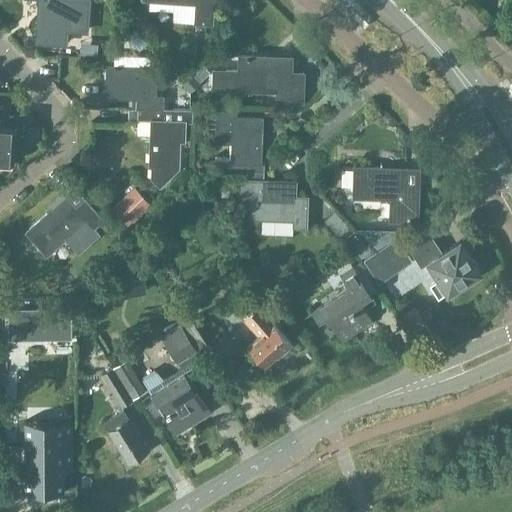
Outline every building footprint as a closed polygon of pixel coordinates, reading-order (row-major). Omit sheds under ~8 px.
[(40,0),(37,42),(65,44),(66,32),(87,33),(90,0),(85,0),(40,0)] [(195,23),(213,24),(214,0),(148,0),(149,1),(197,4),(195,23)] [(511,21),(508,17),(500,25),(511,39),(511,21)] [(211,37),(195,37),(195,50),(211,50),(211,37)] [(292,73),(292,58),(239,56),(239,70),(213,70),(212,92),(240,92),(241,89),(276,90),(277,98),(285,98),(285,102),(303,102),(304,73),(292,73)] [(139,96),(138,108),(163,110),(164,97),(153,97),(154,69),(109,67),(108,96),(139,96)] [(182,81),(191,91),(201,82),(192,72),(182,81)] [(191,111),(163,110),(138,108),(138,121),(152,121),(150,177),(160,188),(171,177),(172,167),(179,167),(180,141),(185,142),(186,122),(191,122),(191,111)] [(216,155),(215,170),(247,172),(264,173),(264,164),(260,164),(262,119),(239,118),(236,118),(237,110),(218,110),(217,134),(232,134),(232,143),(231,155),(216,155)] [(0,161),(14,162),(16,139),(28,139),(29,116),(7,114),(0,114),(0,161)] [(198,159),(197,163),(199,166),(203,166),(205,162),(202,158),(198,159)] [(354,167),(353,200),(390,201),(389,223),(407,224),(409,216),(414,222),(418,219),(419,196),(419,184),(401,184),(401,169),(354,167)] [(238,178),(237,208),(249,209),(248,219),(293,221),(293,227),(307,227),(308,195),(295,194),(296,182),(264,181),(264,173),(247,172),(247,178),(238,178)] [(108,209),(127,228),(151,205),(133,186),(108,209)] [(76,208),(66,197),(26,233),(46,257),(66,240),(78,254),(100,234),(95,228),(104,220),(86,199),(83,202),(76,208)] [(324,220),(341,237),(351,227),(334,210),(324,220)] [(460,241),(443,252),(430,233),(408,248),(421,268),(427,264),(438,280),(430,285),(438,297),(447,292),(448,293),(480,272),(460,241)] [(361,257),(372,250),(359,236),(351,244),(361,257)] [(364,260),(368,266),(379,283),(413,262),(397,239),(383,249),(364,260)] [(268,261),(258,268),(272,289),(282,283),(268,261)] [(320,306),(310,313),(319,325),(328,319),(342,340),(372,320),(365,310),(365,309),(360,302),(371,295),(353,267),(351,264),(338,272),(340,275),(349,287),(320,306)] [(254,282),(244,289),(254,303),(255,302),(258,306),(267,299),(254,282)] [(257,336),(247,345),(265,365),(276,355),(278,358),(293,344),(259,307),(243,320),(257,336)] [(71,308),(8,308),(8,340),(72,339),(71,308)] [(202,312),(182,325),(197,350),(217,337),(202,312)] [(180,323),(160,336),(161,337),(176,362),(178,361),(194,351),(197,350),(182,325),(180,323)] [(127,358),(112,368),(120,381),(127,392),(132,399),(147,391),(127,358)] [(120,381),(112,368),(106,359),(95,366),(109,388),(122,408),(134,401),(132,399),(130,396),(127,392),(120,381)] [(156,372),(145,378),(154,392),(177,429),(208,410),(188,377),(185,372),(164,385),(162,380),(156,372)] [(103,422),(109,430),(129,463),(149,450),(124,409),(103,422)] [(20,501),(60,502),(61,476),(69,476),(69,454),(61,454),(61,422),(21,421),(20,501)]
